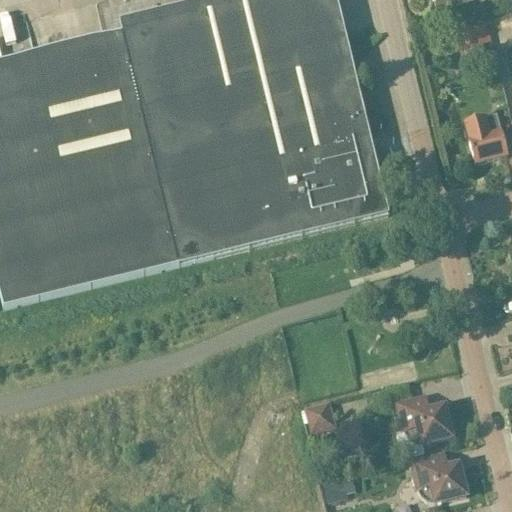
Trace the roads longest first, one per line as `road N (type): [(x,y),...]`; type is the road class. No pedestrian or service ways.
road 1 (residential): [(452,272),(331,302),(178,362),(0,407)]
road 2 (residential): [(509,511),(452,272)]
road 3 (unclassified): [(417,132),(388,0)]
